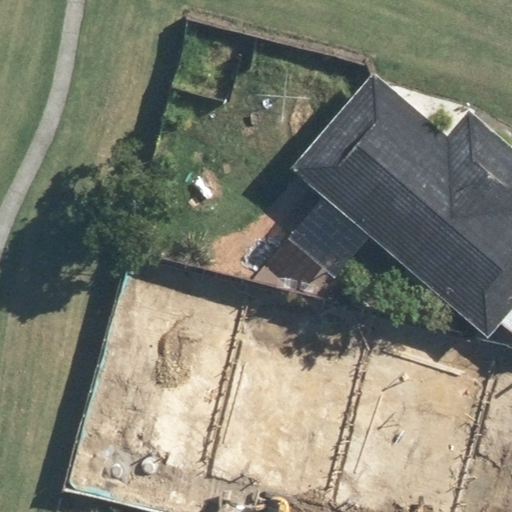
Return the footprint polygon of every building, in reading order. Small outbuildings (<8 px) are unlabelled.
[(255,43),(187,30),(175,99),(242,111),(255,43)] [(367,72),(285,164),(480,338),(494,322),(511,338),(511,146),(469,109),(442,139),(367,72)] [(245,293),(127,264),(81,444),(199,474),(245,293)] [(369,323),(252,294),(206,474),(324,504),(369,323)] [(456,511),(496,354),(378,325),(332,506),(357,511),(456,511)] [(511,511),(511,359),(505,358),(466,511),(511,511)]
